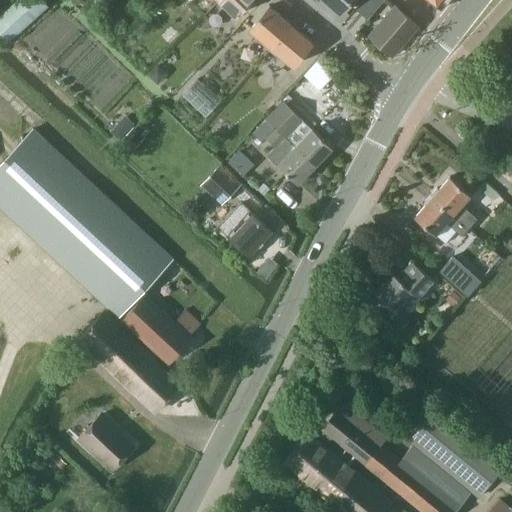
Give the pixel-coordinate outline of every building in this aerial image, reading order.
[(0,36),(6,43),(50,4),(46,0),(14,0),(0,13),(0,36)] [(222,0),(237,15),(251,0),(222,0)] [(325,0),(341,14),(352,0),(325,0)] [(369,19),(384,0),(361,0),(355,7),(369,19)] [(274,48),(293,25),(270,5),(251,28),(274,48)] [(393,55),(419,25),(396,5),(370,35),(393,55)] [(293,25),(274,48),(295,64),(313,41),(293,25)] [(106,73),(88,93),(103,107),(135,72),(124,62),(110,77),(106,73)] [(210,114),(222,97),(197,77),(184,94),(210,114)] [(284,99),(268,119),(287,137),(295,145),(316,165),(334,147),(313,127),(308,132),(300,124),(304,119),(284,99)] [(126,136),(135,120),(123,114),(114,130),(126,136)] [(267,120),(258,130),(277,148),(280,146),(287,153),(278,163),(298,183),(316,165),(295,145),(287,137),(268,119),(267,120)] [(0,205),(119,316),(157,275),(173,257),(33,127),(0,162),(0,205)] [(221,204),(227,197),(240,183),(219,163),(200,184),(221,204)] [(450,176),(433,196),(469,228),(479,218),(463,204),(472,195),(450,176)] [(433,196),(415,216),(436,235),(445,243),(456,230),(462,236),(469,228),(433,196)] [(242,201),(218,225),(227,234),(250,256),(274,230),(251,209),(250,209),(242,201)] [(413,260),(398,276),(393,272),(375,292),(396,310),(413,291),(419,296),(434,279),(413,260)] [(175,320),(146,293),(122,320),(151,347),(147,351),(104,312),(79,339),(156,410),(181,383),(155,359),(159,355),(168,363),(192,337),(190,334),(200,323),(186,309),(175,320)] [(330,442),(333,438),(424,511),(455,511),(473,491),(479,496),(505,464),(430,402),(403,435),(414,443),(401,459),(382,444),(388,436),(344,401),(322,429),(323,430),(320,435),(330,442)] [(113,468),(134,445),(121,432),(101,414),(79,437),(113,468)] [(309,431),(284,462),(346,511),(407,511),(394,501),(395,500),(309,431)] [(511,511),(511,503),(500,495),(487,511),(511,511)]
